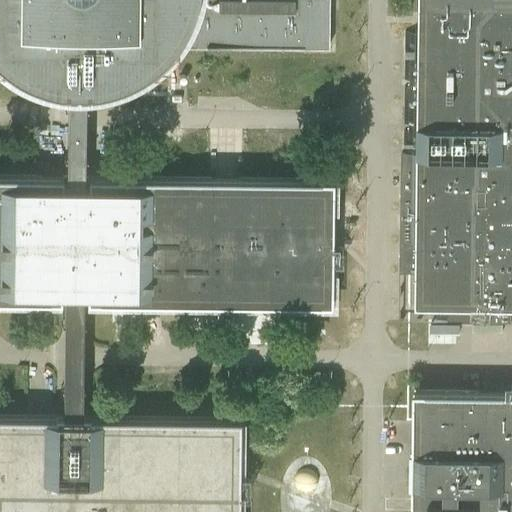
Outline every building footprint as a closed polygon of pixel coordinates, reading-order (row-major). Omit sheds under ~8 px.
[(62,184),(62,178),(62,175),(61,175),(0,174),(0,299),(60,300),(61,292),(79,292),(86,292),(86,301),(331,304),(332,179),(87,176),(87,184),(83,184),(83,127),(84,108),(84,91),(89,90),(95,89),(108,87),(116,84),(125,81),(132,77),(139,73),(147,68),(154,63),(160,57),(166,51),(171,45),(328,47),(328,0),(0,0),(0,63),(5,67),(12,72),(19,76),(26,80),(34,83),(42,86),(51,88),(60,89),(66,90),(66,108),(66,128),(67,184),(62,184)] [(401,153),(400,272),(417,272),(417,303),(447,304),(462,305),(472,305),(472,317),(507,319),(511,318),(511,0),(420,0),(421,15),(420,33),(404,32),(401,153)] [(473,323),(473,332),(503,332),(503,323),(473,323)] [(511,511),(511,391),(504,391),(504,394),(479,394),(479,391),(414,390),(414,455),(417,455),(417,481),(415,481),(415,483),(429,484),(429,511),(511,511)] [(0,414),(0,511),(237,511),(239,418),(84,416),(84,424),(59,424),(59,415),(0,414)] [(316,487),(317,481),(316,475),(311,470),(305,469),(299,470),(295,475),(293,481),(295,487),(299,491),(305,493),(311,491),(316,487)]
